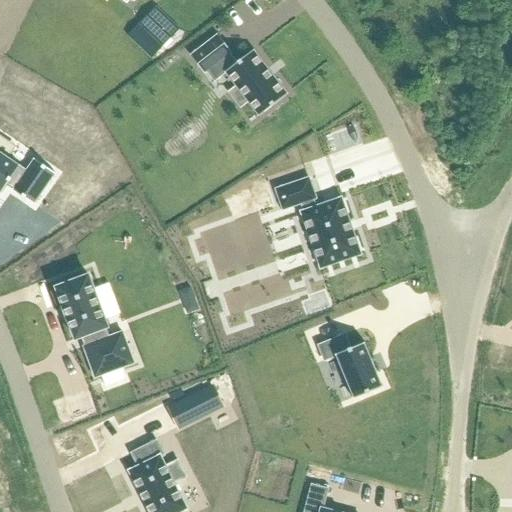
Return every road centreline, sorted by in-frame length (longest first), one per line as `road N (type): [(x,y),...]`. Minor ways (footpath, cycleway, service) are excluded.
road 1 (unclassified): [(309,0),(374,92),(449,244),(487,274)]
road 2 (unclassified): [(487,274),(465,375),(451,511)]
road 3 (unclassified): [(61,511),(0,341)]
